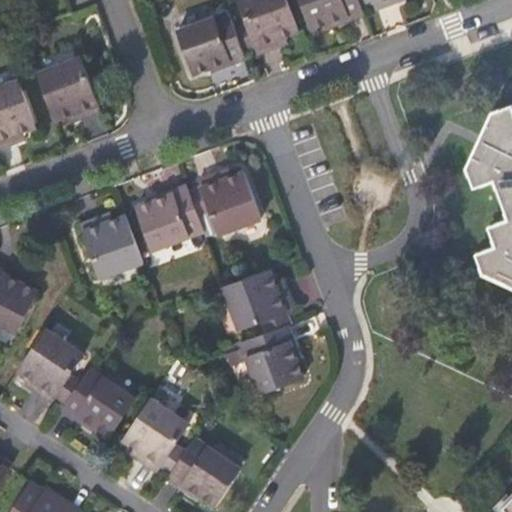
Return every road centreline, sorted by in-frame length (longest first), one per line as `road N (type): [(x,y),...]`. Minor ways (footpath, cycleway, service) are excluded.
road 1 (residential): [(368,68),(412,202),(409,233),(381,256),(324,277)]
road 2 (residential): [(324,277),(255,107)]
road 3 (residential): [(0,200),(164,138)]
road 4 (residential): [(0,414),(144,511)]
road 5 (residential): [(308,434),(345,375),(348,352),(324,277)]
road 6 (residential): [(368,68),(511,18)]
road 7 (residential): [(164,138),(110,0)]
